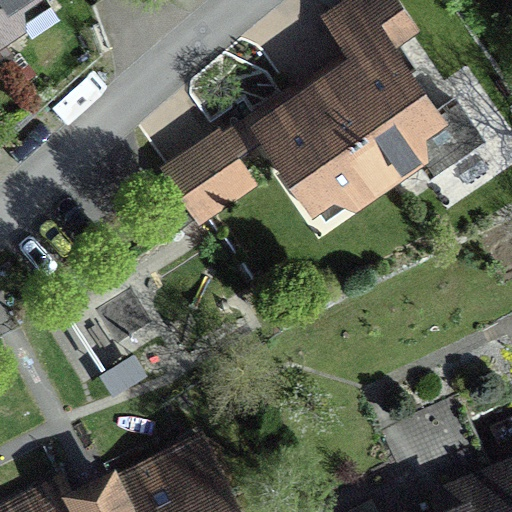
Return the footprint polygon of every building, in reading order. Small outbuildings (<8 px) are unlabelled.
[(0,0),(0,34),(15,24),(13,2),(15,0),(0,0)] [(380,45),(320,85),(382,176),(413,155),(427,176),(477,142),(450,103),(430,117),(380,45)] [(351,198),(382,176),(320,85),(260,127),(311,201),(329,189),(351,198)] [(229,158),(213,135),(164,170),(198,219),(247,184),(229,158)] [(511,511),(511,466),(492,476),(455,395),(376,430),(391,465),(311,501),(312,511),(511,511)] [(231,511),(193,438),(73,503),(61,481),(0,511),(231,511)]
